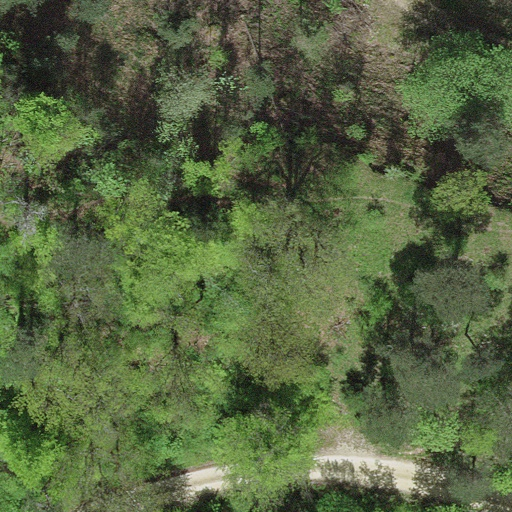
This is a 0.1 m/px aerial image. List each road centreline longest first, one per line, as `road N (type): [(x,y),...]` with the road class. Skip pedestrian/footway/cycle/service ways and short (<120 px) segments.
road 1 (track): [(105,511),(226,472),(323,466),(398,471),(504,511)]
road 2 (track): [(511,53),(446,37),(402,0)]
